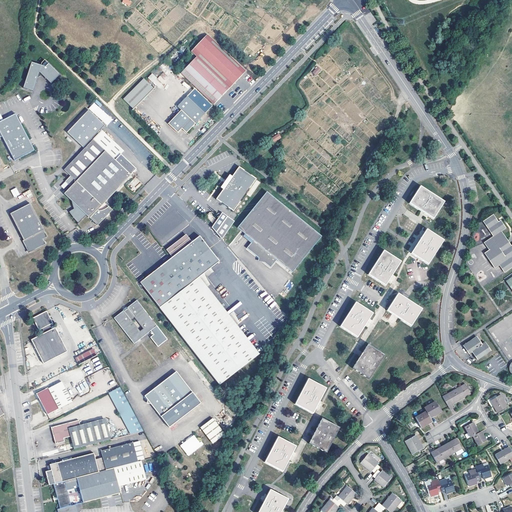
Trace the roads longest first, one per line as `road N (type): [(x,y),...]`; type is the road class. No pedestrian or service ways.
road 1 (tertiary): [(343,0),(95,253)]
road 2 (residential): [(458,168),(412,182),(315,354)]
road 3 (tertiary): [(346,0),(458,168)]
road 4 (unclassified): [(31,511),(0,313)]
road 5 (tertiary): [(458,168),(466,229),(444,319),(454,361)]
road 6 (residential): [(315,354),(228,511)]
